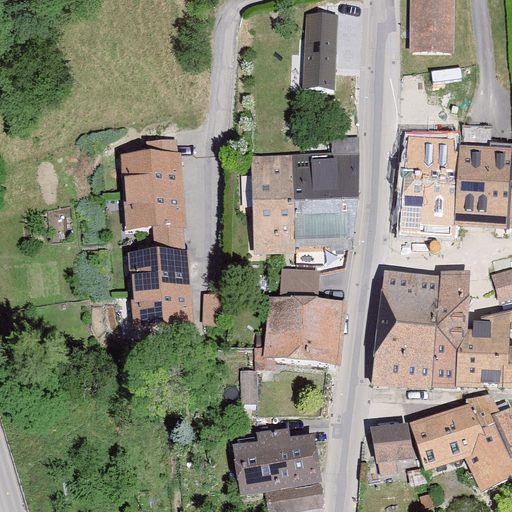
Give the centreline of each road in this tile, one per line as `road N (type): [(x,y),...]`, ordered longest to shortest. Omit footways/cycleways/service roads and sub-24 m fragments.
road 1 (residential): [(383,0),(376,182),(340,511)]
road 2 (unknown): [(511,255),(367,250)]
